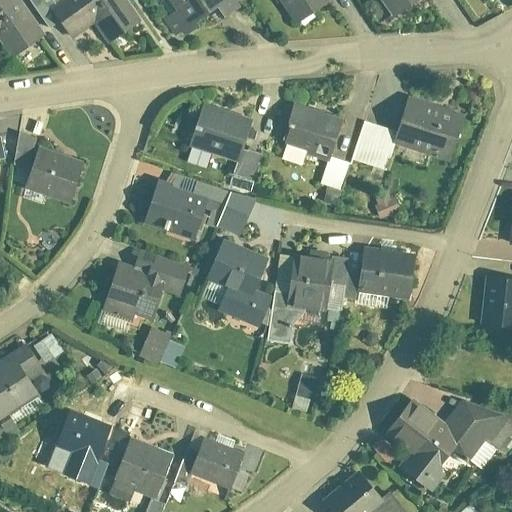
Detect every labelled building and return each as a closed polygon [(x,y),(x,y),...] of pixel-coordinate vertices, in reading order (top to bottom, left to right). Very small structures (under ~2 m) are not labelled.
[(44,37),(18,0),(0,0),(0,43),(11,58),(44,37)] [(126,0),(57,0),(46,8),(72,38),(90,26),(106,43),(142,20),(126,0)] [(167,0),(174,11),(166,18),(181,38),(243,0),(167,0)] [(279,0),(299,26),(331,5),(327,0),(279,0)] [(377,0),(389,16),(417,0),(377,0)] [(463,117),(406,98),(394,141),(451,159),(463,117)] [(253,116),(201,100),(187,145),(237,159),(253,116)] [(343,117),(298,103),(281,143),(327,158),(343,117)] [(70,204),(84,160),(38,143),(22,186),(70,204)] [(194,237),(207,196),(156,181),(141,222),(194,237)] [(251,295),(266,257),(223,239),(205,276),(251,295)] [(355,290),(413,297),(418,256),(361,248),(355,290)] [(278,301),(337,309),(343,257),(285,250),(278,301)] [(152,271),(117,260),(102,305),(151,321),(161,288),(179,295),(186,273),(156,263),(152,271)] [(511,276),(486,275),(481,321),(511,323),(511,276)] [(19,350),(0,363),(0,414),(46,386),(19,350)] [(440,421),(414,401),(385,441),(405,456),(394,471),(427,497),(454,456),(465,462),(501,418),(457,403),(440,421)] [(111,421),(70,407),(56,444),(72,449),(64,468),(88,477),(111,421)] [(174,452),(131,437),(112,480),(156,495),(174,452)] [(239,456),(198,441),(187,469),(228,485),(239,456)] [(380,502),(359,475),(321,504),(327,511),(400,511),(386,496),(380,502)]
